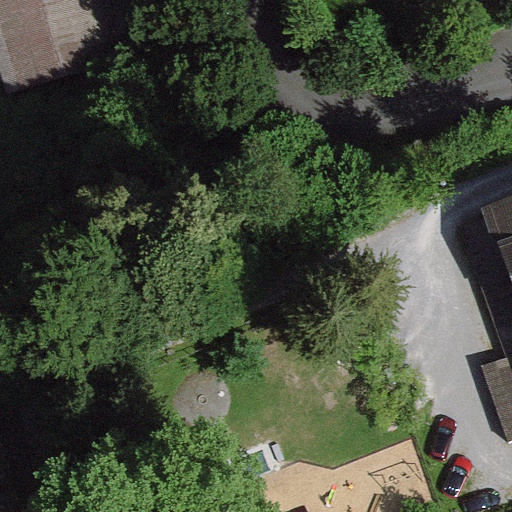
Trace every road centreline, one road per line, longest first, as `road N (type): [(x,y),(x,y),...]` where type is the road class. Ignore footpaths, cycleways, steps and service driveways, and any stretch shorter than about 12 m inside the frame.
road 1 (residential): [(240,0),(269,66),(300,99),(357,110),(511,81)]
road 2 (residential): [(511,174),(471,188),(439,214),(430,237),(482,427)]
